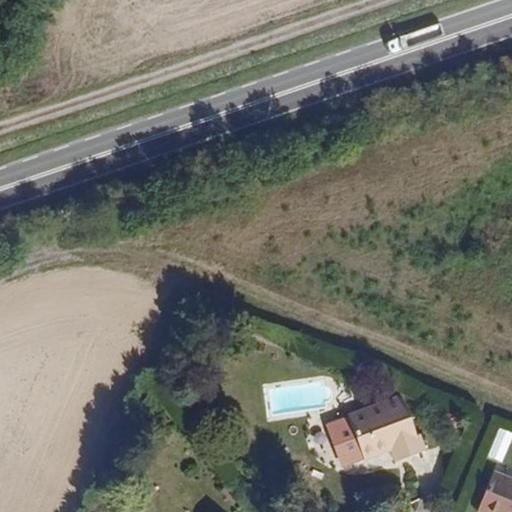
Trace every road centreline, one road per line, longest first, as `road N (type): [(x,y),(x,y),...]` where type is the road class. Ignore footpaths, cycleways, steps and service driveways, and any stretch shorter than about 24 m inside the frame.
road 1 (track): [(511,418),(322,332),(67,238),(0,262)]
road 2 (primary): [(0,189),(511,16)]
road 3 (track): [(0,130),(392,0)]
